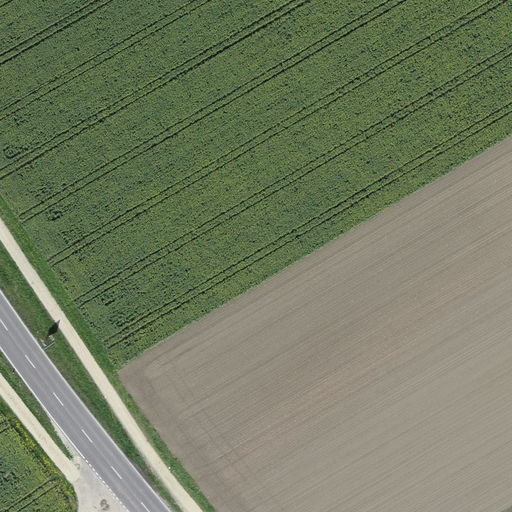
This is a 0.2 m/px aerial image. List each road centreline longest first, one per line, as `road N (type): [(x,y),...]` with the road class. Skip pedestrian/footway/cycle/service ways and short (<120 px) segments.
road 1 (track): [(191,511),(0,228)]
road 2 (secondary): [(149,511),(0,319)]
road 3 (track): [(100,511),(0,385)]
